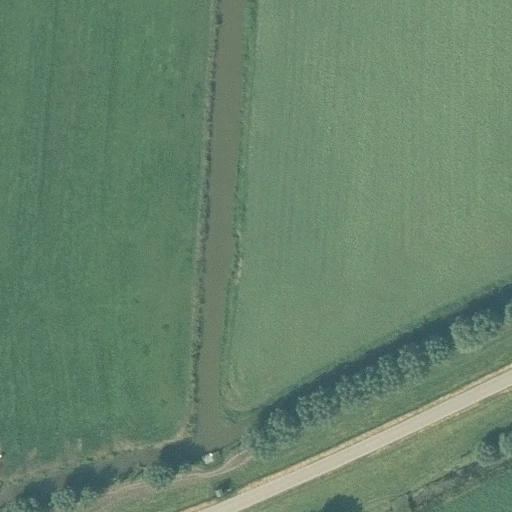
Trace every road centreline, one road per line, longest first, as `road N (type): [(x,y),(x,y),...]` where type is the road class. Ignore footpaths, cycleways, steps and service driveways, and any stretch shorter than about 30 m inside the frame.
road 1 (track): [(52,511),(233,467),(341,399),(511,319)]
road 2 (unclassified): [(511,377),(220,511)]
road 3 (track): [(511,411),(387,490)]
